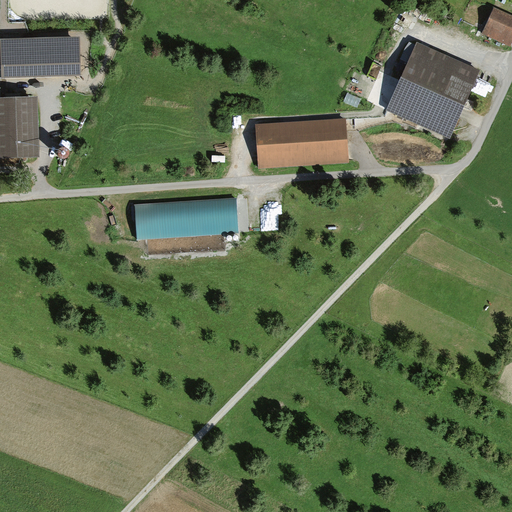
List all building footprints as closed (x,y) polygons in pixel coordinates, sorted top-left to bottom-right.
[(511,45),(511,15),(494,7),(482,34),(511,48),(511,45)] [(1,42),(0,42),(0,77),(2,78),(80,75),(78,36),(1,39),(1,42)] [(477,74),(418,48),(390,111),(450,137),(477,74)] [(484,94),(487,85),(478,82),(475,91),(484,94)] [(0,157),(40,157),(38,99),(0,100),(0,157)] [(344,122),(258,128),(261,167),(347,161),(344,122)] [(235,201),(137,208),(139,239),(237,232),(235,201)]
